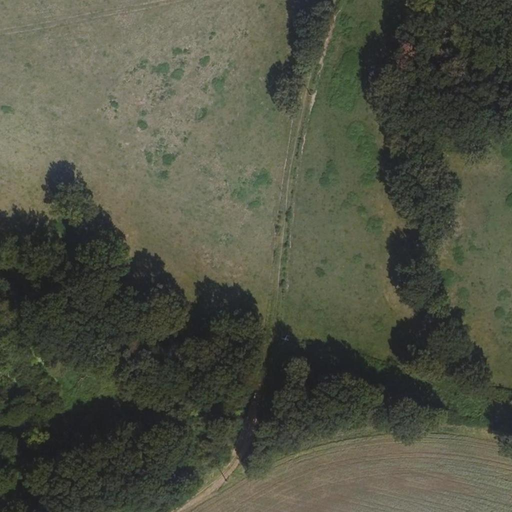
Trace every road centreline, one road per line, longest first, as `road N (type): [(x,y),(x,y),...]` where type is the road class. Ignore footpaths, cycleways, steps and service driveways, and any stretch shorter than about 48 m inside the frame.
road 1 (track): [(343,0),(300,132),(278,337),(229,462)]
road 2 (track): [(511,430),(385,426),(229,462)]
